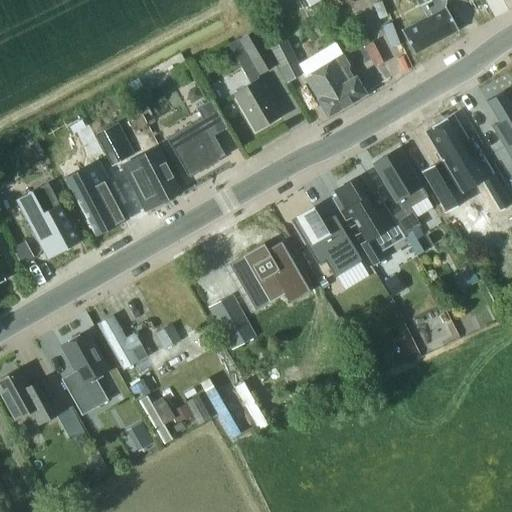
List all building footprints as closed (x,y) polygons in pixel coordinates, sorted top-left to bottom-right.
[(402,30),(401,31),(414,55),(415,54),(434,43),(433,41),(437,39),(438,41),(457,31),(458,30),(446,7),(443,8),(441,4),(447,0),(417,0),(420,5),(420,6),(422,5),(428,17),(402,31),(402,30)] [(229,45),(251,84),(234,94),(256,131),(280,117),(266,94),(270,92),(259,74),(275,65),(254,31),(229,45)] [(349,66),(342,55),(336,44),(299,65),(285,40),(269,49),(288,83),(303,74),(318,100),(317,100),(327,117),(365,94),(355,77),(352,79),(347,70),(348,66),(349,66)] [(143,87),(131,94),(139,106),(151,99),(143,87)] [(202,98),(195,87),(189,91),(188,98),(192,104),(202,98)] [(487,101),(486,101),(500,125),(494,128),(492,126),(491,127),(506,151),(511,147),(511,106),(503,91),(496,96),(497,98),(488,103),(487,101)] [(201,118),(165,139),(188,178),(199,172),(199,173),(219,161),(218,160),(225,156),(214,136),(226,128),(210,101),(196,109),(201,118)] [(86,115),(64,125),(70,139),(77,135),(84,149),(99,143),(86,115)] [(493,175),(472,139),(465,143),(460,134),(463,132),(453,115),(424,132),(442,161),(421,173),(445,214),(468,200),(463,193),(493,175)] [(118,123),(95,135),(100,144),(112,167),(134,155),(118,123)] [(156,151),(123,168),(144,209),(178,191),(155,147),(154,148),(156,151)] [(398,149),(373,164),(396,202),(397,201),(402,210),(392,216),(404,235),(418,227),(420,226),(409,208),(427,197),(398,149)] [(97,165),(66,181),(95,236),(126,219),(97,165)] [(360,176),(339,188),(350,207),(346,209),(365,241),(360,244),(372,266),(385,259),(372,238),(395,225),(402,236),(403,235),(391,216),(376,191),(371,194),(360,176)] [(48,183),(15,200),(47,260),(80,242),(48,183)] [(313,207),(291,221),(301,238),(304,236),(309,243),(306,245),(317,265),(324,261),(334,277),(361,260),(335,216),(323,223),(313,207)] [(418,227),(404,235),(416,254),(423,250),(417,240),(423,236),(418,227)] [(251,263),(234,273),(246,295),(259,288),(265,298),(281,289),(289,303),(310,291),(281,241),(266,249),(263,244),(245,254),(251,263)] [(25,242),(13,249),(21,263),(33,257),(25,242)] [(0,252),(0,281),(6,279),(2,272),(8,268),(0,252)] [(457,275),(464,289),(479,281),(472,267),(457,275)] [(395,275),(384,282),(392,297),(404,290),(395,275)] [(231,295),(211,306),(232,348),(253,337),(231,295)] [(124,370),(147,357),(134,334),(126,338),(113,317),(112,317),(98,325),(124,370)] [(172,323),(156,333),(163,346),(180,337),(172,323)] [(76,370),(61,379),(82,415),(108,400),(95,378),(107,370),(85,332),(83,334),(66,343),(61,346),(76,370)] [(20,369),(0,379),(0,390),(16,420),(28,413),(35,427),(63,412),(45,378),(30,387),(20,369)] [(142,380),(129,387),(137,400),(150,392),(142,380)] [(172,412),(166,401),(155,408),(147,395),(138,401),(163,445),(173,439),(164,424),(175,417),(172,412)] [(186,404),(192,415),(198,426),(211,418),(198,396),(185,403),(186,404)] [(192,415),(186,404),(172,412),(175,417),(179,423),(192,415)] [(75,416),(61,424),(70,440),(84,432),(75,416)] [(142,421),(131,428),(137,439),(148,432),(142,421)]
